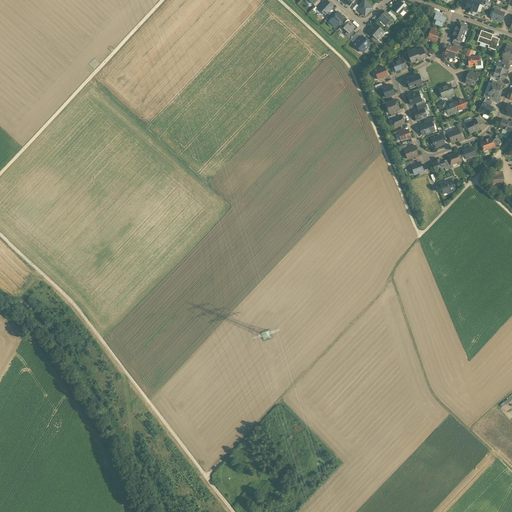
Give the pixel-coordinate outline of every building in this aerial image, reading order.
[(326,0),(318,9),(322,13),(323,11),(324,11),(327,14),(331,9),(333,7),(326,0)] [(393,5),(391,8),(392,9),(396,12),(399,15),(407,6),(403,2),(402,3),(399,0),(397,0),(396,2),(396,1),(393,5)] [(474,1),(472,0),(466,0),(464,8),(468,10),(467,11),(472,13),(473,11),(476,13),(476,12),(477,10),(479,3),(480,3),(474,1)] [(372,8),(364,1),(357,9),(364,16),(365,15),(366,15),(372,8)] [(500,11),(494,8),(493,11),(490,18),(501,23),(503,18),(503,17),(505,13),(500,11)] [(386,10),(383,14),(382,13),(377,19),(385,26),(389,21),(390,22),(393,17),(386,10)] [(331,18),(328,21),(336,28),(339,25),(344,19),(345,17),(343,15),(338,11),(334,14),(331,18)] [(445,19),(435,15),(434,20),(436,21),(443,23),(444,23),(445,19)] [(352,24),(349,22),(343,29),(347,32),(349,34),(353,30),(355,27),(353,25),(352,24)] [(384,32),(375,24),(368,31),(374,37),(377,40),(377,39),(384,32)] [(460,25),(458,25),(456,25),(456,27),(457,28),(455,32),(463,35),(466,28),(460,25)] [(353,30),(349,34),(347,32),(344,35),(350,40),(356,33),(353,30)] [(436,32),(431,30),(428,39),(433,41),(432,42),(436,43),(439,33),(436,32)] [(493,35),(488,33),(488,34),(486,33),(486,32),(481,31),(477,42),(489,46),(488,48),(495,50),(499,39),(492,37),(493,35)] [(463,35),(455,32),(454,35),(453,36),(452,37),(453,39),(461,42),(463,35)] [(356,33),(350,40),(355,44),(361,37),(356,33)] [(355,44),(354,45),(362,53),(370,44),(362,36),(355,44)] [(377,39),(377,40),(374,37),(372,39),(378,45),(381,43),(377,39)] [(375,54),(380,48),(376,44),(370,50),(375,54)] [(429,51),(423,45),(418,47),(419,50),(422,48),(425,55),(426,55),(429,51)] [(457,49),(448,46),(447,49),(447,50),(447,49),(445,54),(448,55),(447,56),(451,58),(452,57),(454,58),(457,49)] [(419,50),(416,51),(416,50),(415,49),(413,50),(412,51),(413,52),(408,54),(411,63),(415,62),(415,61),(418,60),(419,61),(426,58),(425,55),(422,48),(419,50)] [(480,57),(468,58),(469,66),(481,65),(480,57)] [(402,58),(391,62),(395,72),(407,68),(405,62),(403,58),(402,58)] [(501,64),(498,63),(496,70),(506,74),(507,70),(507,69),(508,69),(508,67),(501,64)] [(384,67),(375,71),(378,80),(384,77),(387,76),(384,67)] [(506,74),(496,70),(493,76),(497,78),(502,80),(504,80),(504,78),(504,77),(505,77),(506,74)] [(413,76),(412,75),(407,77),(408,78),(406,79),(409,89),(414,87),(414,85),(416,85),(416,87),(418,87),(423,85),(422,84),(421,81),(422,80),(421,79),(420,78),(419,74),(413,76)] [(477,77),(469,74),(468,75),(466,79),(467,79),(466,83),(474,86),(476,81),(478,80),(478,79),(478,77),(477,77)] [(496,84),(492,83),(488,95),(488,96),(491,97),(499,100),(499,98),(499,96),(500,96),(502,90),(502,89),(502,88),(503,88),(503,86),(496,84)] [(450,85),(439,89),(440,92),(442,91),(444,97),(447,97),(447,98),(451,97),(450,95),(454,94),(450,85)] [(394,95),(391,86),(382,89),(386,98),(394,95)] [(418,93),(415,94),(414,93),(413,94),(407,97),(411,105),(416,103),(421,101),(420,98),(421,96),(419,96),(418,93)] [(490,100),(486,98),(483,103),(490,106),(493,101),(490,100)] [(462,100),(454,103),(457,112),(466,108),(464,104),(462,100)] [(386,104),(384,105),(386,109),(387,110),(388,110),(389,114),(399,110),(398,107),(398,106),(397,104),(396,101),(386,104)] [(446,106),(445,106),(446,108),(449,116),(457,112),(454,103),(446,106)] [(483,103),(479,109),(482,111),(481,112),(485,114),(489,116),(491,112),(491,113),(494,108),(490,106),(483,103)] [(418,111),(413,113),(417,121),(426,117),(424,111),(423,109),(418,111)] [(396,118),(392,120),(395,127),(398,126),(399,126),(399,127),(401,126),(401,125),(404,124),(401,116),(396,118)] [(485,123),(479,117),(475,119),(476,120),(479,126),(485,123)] [(475,119),(465,124),(467,129),(470,134),(474,132),(476,131),(480,129),(479,126),(476,120),(475,119)] [(511,126),(511,123),(502,120),(499,128),(510,132),(511,126)] [(425,124),(424,125),(423,126),(422,126),(421,126),(419,127),(422,136),(433,132),(431,124),(430,123),(425,124)] [(458,130),(448,133),(452,143),(462,139),(460,133),(458,129),(458,130)] [(404,132),(399,134),(401,141),(411,138),(408,130),(404,132)] [(504,140),(497,134),(495,137),(496,138),(501,143),(504,140)] [(441,136),(436,138),(436,137),(431,139),(433,144),(434,144),(436,148),(441,146),(440,146),(444,144),(442,140),(441,136)] [(501,143),(496,138),(492,141),(495,147),(499,145),(501,143)] [(488,140),(484,141),(480,143),(481,145),(481,146),(481,148),(482,148),(484,151),(484,150),(487,149),(487,150),(495,147),(492,141),(491,139),(488,140)] [(414,147),(404,151),(407,159),(417,156),(414,147)] [(472,148),(463,151),(466,160),(476,156),(472,148)] [(457,153),(448,157),(449,159),(451,165),(452,165),(457,163),(457,164),(458,164),(460,164),(461,162),(459,156),(457,153)] [(443,160),(440,161),(439,160),(435,161),(435,163),(432,164),(435,171),(438,170),(439,172),(443,170),(442,169),(445,168),(446,167),(443,162),(443,160)] [(414,165),(411,166),(412,169),(411,170),(411,172),(413,172),(413,173),(414,175),(424,172),(420,162),(414,165)] [(490,175),(490,190),(500,190),(500,175),(490,175)] [(445,183),(439,185),(443,194),(446,193),(447,194),(452,192),(452,191),(456,190),(452,180),(445,183)]
